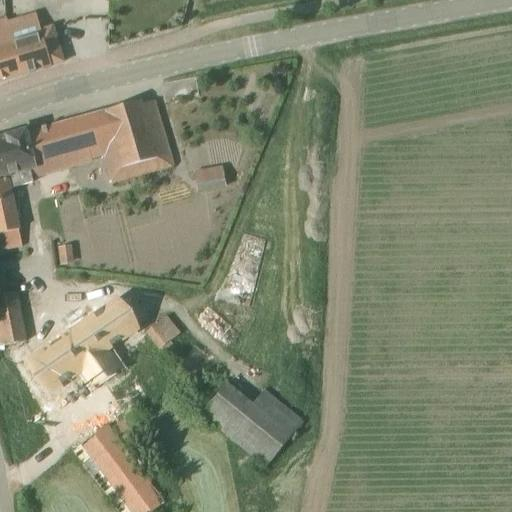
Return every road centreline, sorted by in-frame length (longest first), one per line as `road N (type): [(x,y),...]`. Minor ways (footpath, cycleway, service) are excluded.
road 1 (tertiary): [(0,114),(95,81),(252,44),(506,0)]
road 2 (track): [(312,32),(208,302)]
